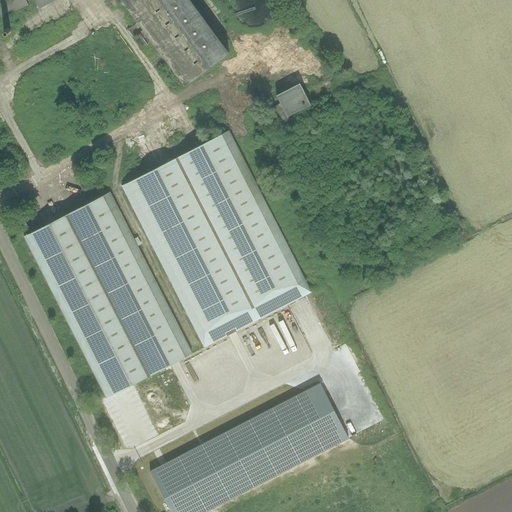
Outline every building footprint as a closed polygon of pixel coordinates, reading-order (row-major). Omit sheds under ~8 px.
[(3,0),(0,2),(0,14),(2,19),(29,5),(26,0),(35,0),(40,9),(57,0),(3,0)] [(229,53),(189,0),(106,0),(108,2),(110,1),(115,7),(122,1),(138,22),(128,29),(133,36),(137,34),(146,46),(152,41),(185,85),(229,53)] [(279,135),(293,128),(287,117),(310,105),(299,84),(276,96),(280,103),(267,110),(279,135)] [(205,348),(312,294),(229,132),(122,187),(205,348)] [(12,170),(23,165),(17,153),(6,159),(12,170)] [(107,398),(192,354),(110,193),(24,237),(107,398)] [(320,383),(150,471),(171,511),(205,511),(349,438),(320,383)] [(156,435),(171,427),(167,420),(152,427),(156,435)]
